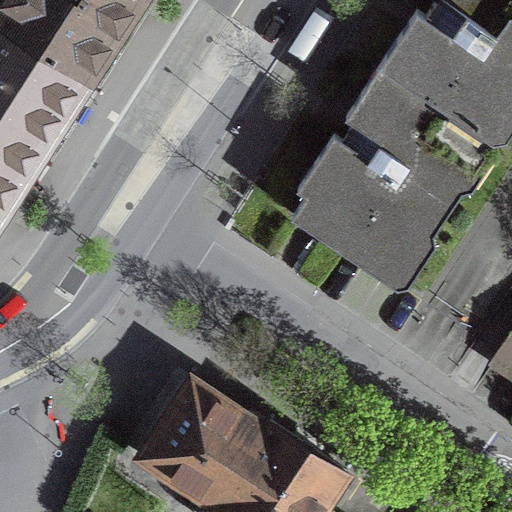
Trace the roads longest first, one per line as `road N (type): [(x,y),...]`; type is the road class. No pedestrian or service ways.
road 1 (residential): [(511,470),(124,203)]
road 2 (tertiary): [(124,203),(258,0)]
road 3 (tertiary): [(0,350),(51,313),(124,203)]
